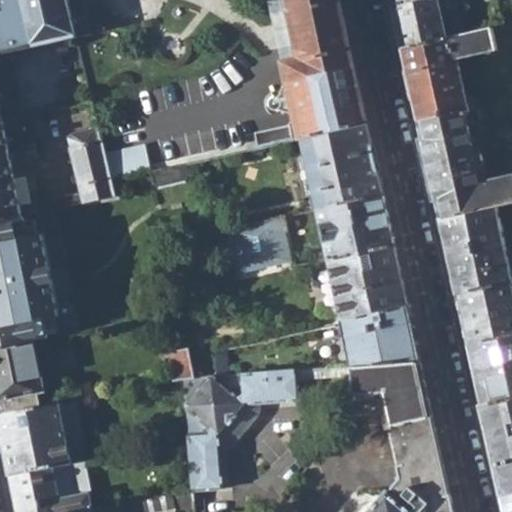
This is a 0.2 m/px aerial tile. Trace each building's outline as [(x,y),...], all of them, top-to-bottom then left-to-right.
[(0,0),(0,52),(76,35),(71,13),(67,0),(0,0)] [(287,0),(301,59),(282,63),(298,124),(288,126),(287,123),(238,132),(242,149),(301,135),(366,120),(339,0),(287,0)] [(287,0),(264,0),(279,64),(301,59),(287,0)] [(411,0),(392,5),(402,49),(447,40),(440,9),(459,5),(457,0),(411,0)] [(85,10),(71,13),(76,35),(91,32),(85,10)] [(402,49),(417,123),(463,113),(470,112),(457,58),(498,49),(493,30),(447,40),(402,49)] [(417,123),(438,219),(494,206),(511,202),(511,178),(481,186),(463,113),(417,123)] [(0,219),(23,214),(15,179),(2,118),(0,118),(0,219)] [(301,135),(320,208),(382,194),(366,120),(301,135)] [(70,145),(81,190),(84,200),(114,194),(110,179),(104,153),(100,137),(70,145)] [(17,144),(21,158),(37,155),(33,140),(17,144)] [(104,153),(110,179),(150,170),(143,143),(104,153)] [(33,201),(25,176),(15,179),(23,214),(53,207),(51,197),(46,198),(33,201)] [(81,190),(51,197),(53,207),(84,200),(81,190)] [(317,208),(328,257),(393,242),(382,194),(320,208),(317,208)] [(511,281),(494,206),(438,219),(454,292),(511,281)] [(0,219),(0,347),(42,339),(49,337),(45,317),(59,314),(42,232),(28,236),(23,214),(0,219)] [(283,215),(229,227),(239,271),(294,259),(283,215)] [(328,257),(344,325),(408,310),(393,242),(328,257)] [(454,292),(466,344),(511,333),(511,284),(511,281),(454,292)] [(344,325),(353,366),(420,361),(408,310),(344,325)] [(479,404),(511,396),(511,333),(466,344),(479,404)] [(0,347),(0,413),(39,406),(36,391),(43,389),(37,363),(46,361),(48,354),(42,339),(0,347)] [(386,490),(367,511),(453,511),(420,361),(353,366),(344,367),(345,376),(346,399),(379,397),(399,477),(387,492),(386,490)] [(328,367),(295,370),(296,380),(345,376),(344,367),(328,367)] [(222,487),(219,449),(217,435),(247,403),(260,402),(297,399),(296,380),(295,370),(183,378),(189,438),(190,452),(192,489),(222,487)] [(511,511),(511,396),(479,404),(502,511),(511,511)] [(0,413),(0,424),(10,473),(53,465),(71,461),(58,402),(39,406),(0,413)] [(257,420),(260,402),(247,403),(217,435),(219,449),(231,447),(236,445),(257,420)] [(169,456),(190,452),(189,438),(169,442),(169,456)] [(89,510),(93,509),(90,492),(91,491),(87,475),(75,477),(72,461),(71,461),(53,465),(10,473),(18,511),(80,511),(83,511),(89,510)] [(192,489),(173,493),(174,508),(194,502),(192,489)] [(154,511),(174,508),(173,493),(108,507),(108,511),(154,511)]
